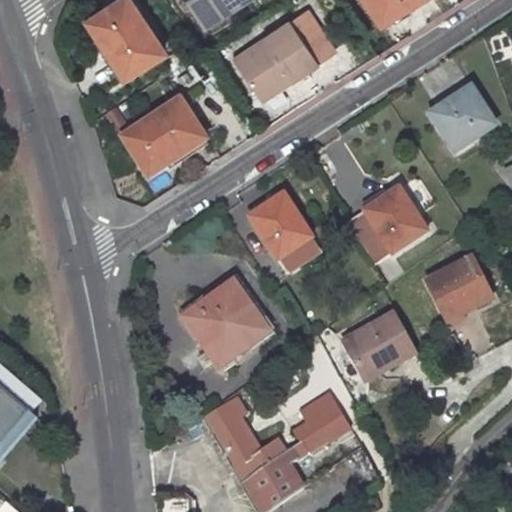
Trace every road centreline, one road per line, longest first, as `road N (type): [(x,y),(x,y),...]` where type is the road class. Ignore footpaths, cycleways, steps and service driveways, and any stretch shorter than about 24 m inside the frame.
road 1 (residential): [(81,275),(488,0)]
road 2 (residential): [(7,22),(81,275)]
road 3 (residential): [(81,275),(115,511)]
road 4 (unknown): [(247,511),(157,451),(106,443)]
